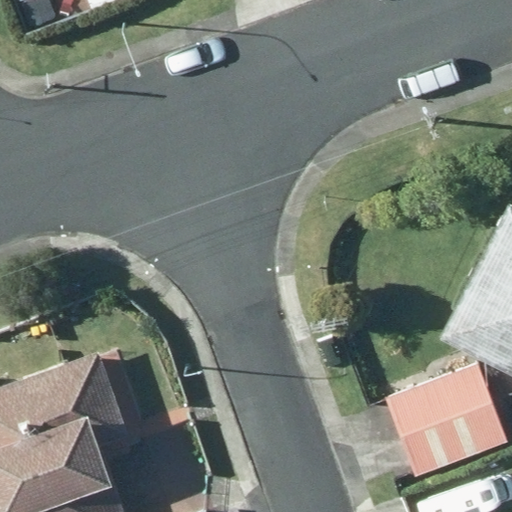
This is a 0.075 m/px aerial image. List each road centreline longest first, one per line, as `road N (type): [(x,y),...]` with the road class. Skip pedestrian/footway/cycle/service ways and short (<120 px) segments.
road 1 (residential): [(184,124),(327,511)]
road 2 (tertiary): [(511,2),(184,124)]
road 3 (tertiary): [(184,124),(0,183)]
